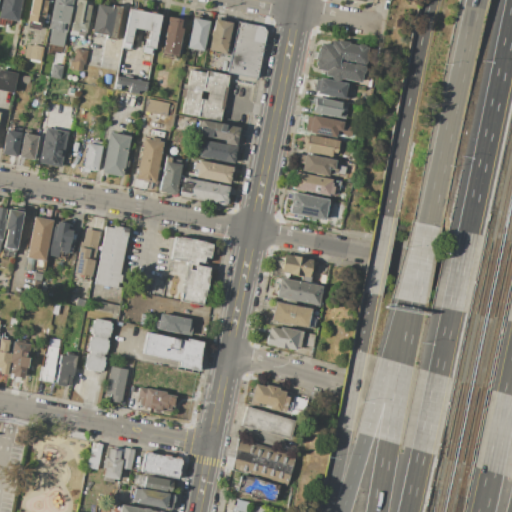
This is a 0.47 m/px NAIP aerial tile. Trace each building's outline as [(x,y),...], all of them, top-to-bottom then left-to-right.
[(21,0),(17,21),(0,17),(0,13),(1,9),(0,8),(0,0),(21,0)] [(46,0),(42,24),(40,24),(39,29),(29,27),(30,22),(28,21),(31,0),(46,0)] [(53,0),(72,0),(67,32),(65,31),(60,53),(47,50),(51,28),(48,28),(53,0)] [(80,0),(91,2),(85,38),(77,36),(76,42),(68,41),(74,0),(80,0)] [(96,4),(111,7),(111,5),(121,7),(115,41),(105,39),(105,36),(91,33),(96,4)] [(129,9),(160,15),(153,53),(142,50),(144,38),(147,38),(148,32),(134,29),(131,43),(132,43),(131,50),(121,48),(129,9)] [(168,17),(182,19),(180,27),(183,28),(177,57),(161,54),(168,17)] [(192,18),(208,21),(202,51),(185,48),(192,18)] [(214,19),(231,23),(225,53),(207,50),(214,19)] [(237,22),(227,73),(257,78),(266,32),(262,26),(237,22)] [(331,40),(336,41),(336,39),(349,42),(348,44),(357,45),(358,44),(365,45),(364,47),(368,47),(361,82),(340,78),(340,80),(331,78),(331,77),(324,75),(325,71),(314,68),(319,43),(330,45),(331,40)] [(43,47),(39,64),(28,61),(29,58),(23,57),(26,45),(31,46),(32,45),(43,47)] [(75,48),(88,51),(85,65),(83,64),(82,72),(68,69),(70,61),(72,61),(75,48)] [(52,64),(56,65),(62,66),(60,79),(49,77),(52,64)] [(0,69),(16,73),(12,92),(0,90),(0,69)] [(188,69),(204,72),(205,70),(228,75),(226,87),(223,87),(219,109),(221,110),(219,120),(180,113),(183,97),(181,97),(182,89),(185,89),(188,69)] [(105,74),(112,75),(110,84),(103,83),(105,74)] [(29,76),(29,83),(22,83),(23,81),(19,81),(20,75),(23,76),(29,76)] [(116,75),(148,82),(146,92),(138,90),(137,94),(129,92),(129,89),(127,88),(128,86),(120,84),(119,89),(113,88),(114,83),(116,75)] [(320,78),(350,84),(347,98),(344,97),(343,99),(317,93),(317,91),(314,91),(316,81),(319,81),(320,78)] [(137,94),(135,109),(117,106),(119,90),(129,92),(137,94)] [(316,96),(349,102),(346,119),(313,113),(316,96)] [(353,97),(363,99),(362,106),(352,105),(353,97)] [(146,98),(169,103),(166,116),(143,111),(146,98)] [(312,115),(343,121),(342,126),(353,127),(351,137),(336,134),(336,138),(309,133),(309,131),(305,130),(307,117),(312,117),(312,115)] [(202,120),(239,127),(236,146),(223,144),(223,141),(218,141),(218,140),(208,138),(208,139),(199,137),(202,120)] [(45,127),(67,131),(60,167),(38,163),(45,127)] [(37,135),(33,161),(18,158),(23,129),(32,131),(32,135),(37,135)] [(76,129),(83,130),(81,137),(75,135),(76,129)] [(21,133),(16,157),(1,154),(6,130),(21,133)] [(151,130),(164,132),(163,138),(149,135),(151,130)] [(108,132),(130,136),(122,176),(100,172),(108,132)] [(309,135),(338,141),(338,142),(342,143),(341,151),(336,150),(335,158),(306,152),(306,151),(301,150),(304,136),(309,137),(309,135)] [(143,138),(150,139),(150,137),(159,139),(159,141),(162,142),(157,173),(156,173),(154,182),(136,179),(143,138)] [(202,140),(223,144),(236,146),(232,164),(199,157),(200,151),(196,150),(197,142),(202,143),(202,140)] [(87,143),(102,146),(97,171),(82,168),(87,143)] [(304,154),(336,160),(335,164),(346,166),(345,174),(333,172),(333,177),(301,171),(303,163),(299,163),(300,155),(304,156),(304,154)] [(198,160),(232,167),(228,184),(194,178),(194,176),(184,174),(185,168),(188,156),(198,158),(198,160)] [(163,162),(180,164),(175,195),(158,192),(163,162)] [(295,172),(333,179),(332,184),(335,184),(333,195),(330,194),(329,197),(292,190),(295,172)] [(225,205),(178,196),(182,178),(228,187),(225,205)] [(292,192),(327,199),(323,219),(288,213),(292,192)] [(23,212),(15,256),(4,254),(5,248),(3,248),(6,230),(4,229),(8,209),(23,212)] [(33,217),(52,220),(43,271),(33,270),(35,259),(34,259),(27,258),(26,257),(33,217)] [(53,223),(56,224),(56,222),(68,224),(67,230),(71,231),(67,253),(64,252),(63,258),(47,255),(53,223)] [(105,227),(113,228),(113,225),(122,227),(122,230),(127,231),(119,274),(121,275),(120,283),(117,283),(116,288),(103,286),(104,285),(95,283),(105,227)] [(85,229),(100,232),(90,278),(74,274),(81,242),(82,242),(85,229)] [(174,237),(181,238),(181,237),(203,241),(203,243),(212,244),(209,258),(205,257),(203,263),(197,262),(196,265),(195,265),(190,264),(187,263),(169,260),(174,237)] [(284,255),(312,261),(309,279),(280,273),(284,255)] [(27,258),(34,259),(32,271),(25,270),(27,258)] [(210,268),(203,305),(180,301),(187,263),(190,264),(189,269),(194,270),(195,265),(196,265),(210,268)] [(34,272),(42,274),(41,281),(33,279),(34,272)] [(280,279),(323,287),(320,307),(276,299),(280,279)] [(77,294),(76,300),(71,299),(72,298),(67,297),(68,292),(73,293),(77,294)] [(77,297),(84,299),(83,307),(75,305),(77,297)] [(274,303),(310,309),(306,328),(271,322),(274,303)] [(160,312),(193,319),(190,334),(179,332),(179,334),(156,330),(160,312)] [(95,319),(109,321),(109,323),(111,324),(109,337),(107,337),(106,340),(108,341),(106,354),(103,354),(103,357),(104,358),(102,371),(100,371),(100,373),(86,370),(86,368),(84,367),(87,354),(89,355),(89,351),(87,351),(90,337),(92,338),(93,334),(90,334),(93,320),(95,320),(95,319)] [(301,331),(299,347),(295,347),(294,350),(265,344),(266,339),(267,339),(270,326),(301,331)] [(147,332),(142,353),(179,361),(178,366),(197,371),(203,342),(187,339),(186,341),(147,332)] [(308,334),(314,335),(312,348),(305,347),(308,334)] [(0,339),(9,341),(7,353),(11,354),(7,375),(0,373),(0,339)] [(59,341),(51,383),(38,381),(41,366),(44,367),(49,339),(59,341)] [(14,341),(30,344),(27,357),(29,357),(27,369),(25,368),(22,378),(7,375),(11,354),(14,341)] [(76,355),(72,377),(71,377),(70,385),(65,384),(65,387),(55,385),(60,354),(65,355),(66,353),(76,355)] [(126,370),(120,404),(102,400),(109,366),(126,370)] [(255,384),(265,386),(265,384),(279,388),(278,390),(285,391),(284,395),(288,396),(287,401),(291,402),(289,412),(284,411),(284,413),(249,404),(255,384)] [(138,386),(165,392),(165,394),(175,396),(172,413),(164,411),(163,412),(138,407),(139,399),(135,398),(138,386)] [(307,400),(303,414),(290,411),(294,397),(307,400)] [(245,407),(295,420),(290,440),(240,427),(245,407)] [(238,437),(295,455),(286,485),(232,469),(238,437)] [(86,468),(97,469),(100,443),(89,442),(86,468)] [(124,447),(134,449),(130,470),(120,468),(121,459),(124,447)] [(109,449),(120,451),(118,458),(121,459),(120,468),(117,480),(113,479),(112,483),(101,481),(104,468),(101,468),(103,456),(107,457),(109,449)] [(144,451),(182,459),(177,480),(170,479),(170,477),(145,472),(145,474),(139,473),(144,451)] [(240,474),(279,485),(278,489),(280,490),(278,498),(276,498),(274,503),(235,492),(240,474)] [(145,475),(171,481),(169,493),(143,488),(145,475)] [(131,487),(174,495),(171,510),(135,504),(135,501),(131,500),(132,495),(129,495),(131,487)] [(233,511),(237,499),(249,502),(246,511),(233,511)]
